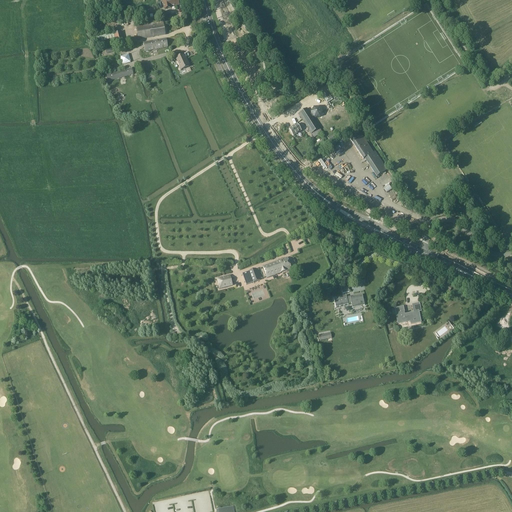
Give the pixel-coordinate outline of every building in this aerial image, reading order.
[(166,0),(162,1),(164,10),(171,9),(171,7),(179,5),(177,0),(166,0)] [(163,22),(155,24),(136,27),(138,39),(154,37),(165,35),(163,22)] [(94,37),(95,43),(115,38),(113,32),(94,37)] [(124,43),(121,32),(114,34),(117,45),(124,43)] [(168,47),(166,39),(143,43),(145,51),(168,47)] [(183,55),(175,58),(181,70),(189,66),(186,59),(185,59),(183,55)] [(106,75),(108,81),(133,74),(131,68),(106,75)] [(319,129),(307,109),(298,114),(311,134),(319,129)] [(301,131),(297,124),(289,129),(293,136),(301,131)] [(322,133),(320,129),(319,129),(311,134),(314,138),(322,133)] [(360,133),(350,140),(363,160),(365,159),(377,177),(387,170),(375,152),(373,153),(360,133)] [(267,278),(291,269),(287,258),(263,267),(267,278)] [(246,285),(260,280),(256,269),(242,274),(246,285)] [(230,276),(229,276),(217,279),(219,289),(232,285),(230,276)] [(450,292),(453,286),(445,282),(442,289),(450,292)] [(352,308),(364,305),(362,295),(347,298),(346,296),(333,298),(335,307),(348,305),(348,304),(351,303),(352,308)] [(419,312),(421,311),(419,303),(412,305),(414,312),(405,314),(403,306),(394,308),(398,324),(410,321),(411,324),(421,322),(419,312)] [(319,335),(320,341),(332,339),(331,333),(319,335)]
